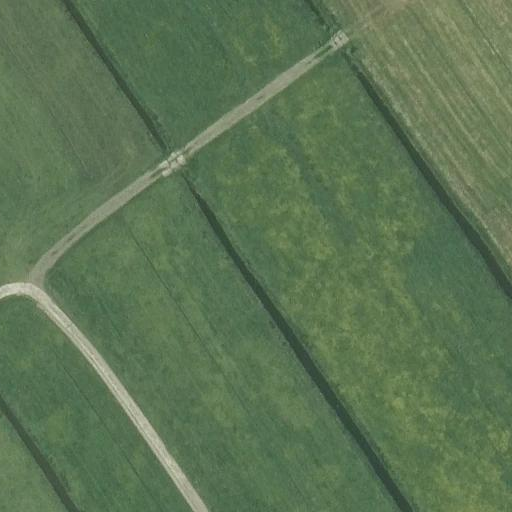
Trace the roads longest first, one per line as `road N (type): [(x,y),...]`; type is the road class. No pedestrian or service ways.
road 1 (track): [(199,511),(116,388),(44,301),(23,292),(0,295)]
road 2 (track): [(511,270),(467,203),(511,165)]
